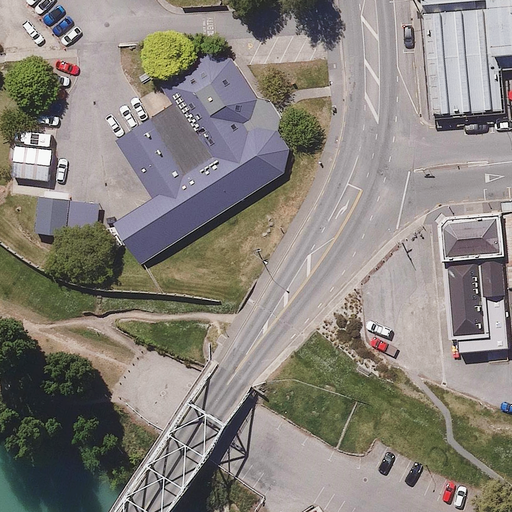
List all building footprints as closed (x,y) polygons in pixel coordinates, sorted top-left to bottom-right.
[(511,0),(428,0),(437,116),(503,111),(499,62),(511,60),(511,0)] [(128,262),(281,163),(286,142),(220,36),(155,78),(168,99),(104,141),(140,197),(101,221),(128,262)] [(53,179),(58,117),(32,114),(31,128),(13,127),(9,176),(53,179)] [(511,210),(501,211),(511,342),(511,210)] [(442,214),(443,226),(451,341),(459,342),(461,352),(511,349),(511,348),(511,342),(501,211),(442,214)]
